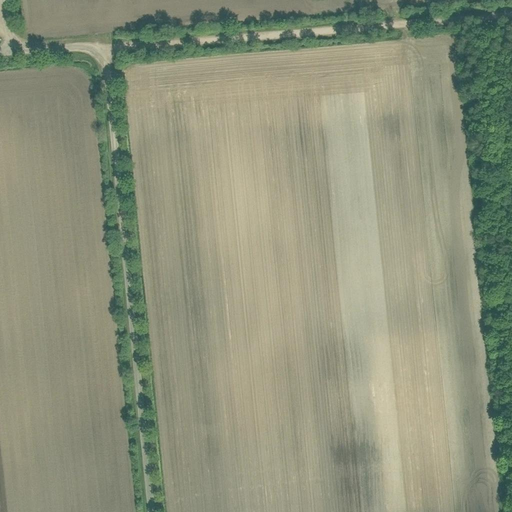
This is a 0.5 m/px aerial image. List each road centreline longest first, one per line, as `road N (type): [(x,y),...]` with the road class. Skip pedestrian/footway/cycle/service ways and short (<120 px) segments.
road 1 (unclassified): [(151,511),(106,51),(13,51)]
road 2 (track): [(106,51),(511,11)]
